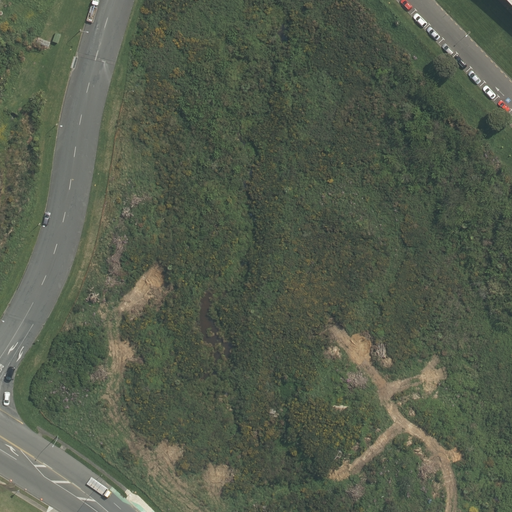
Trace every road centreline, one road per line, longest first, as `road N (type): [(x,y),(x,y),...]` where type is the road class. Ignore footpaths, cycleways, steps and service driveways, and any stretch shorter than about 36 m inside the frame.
road 1 (tertiary): [(0,358),(56,244),(113,0)]
road 2 (unclassified): [(511,92),(423,0)]
road 3 (secondary): [(0,442),(101,511)]
